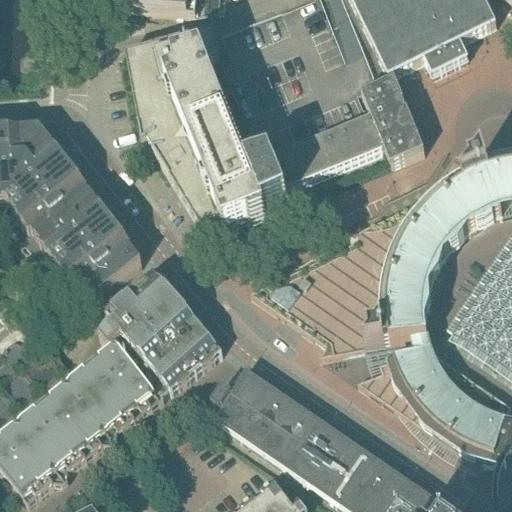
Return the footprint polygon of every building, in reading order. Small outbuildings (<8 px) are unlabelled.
[(127,0),(126,16),(195,21),(196,0),(127,0)] [(347,0),(389,84),(425,67),(427,71),(433,83),(465,67),(469,65),(461,49),(496,31),(487,13),(481,0),(347,0)] [(214,39),(126,61),(135,107),(143,151),(147,148),(158,164),(195,225),(201,235),(220,227),(225,239),(265,223),(266,226),(290,217),(288,214),(289,213),(283,198),(269,165),(260,168),(254,171),(229,107),(215,72),(211,64),(220,62),(215,44),(214,39)] [(362,99),(372,123),(385,157),(391,172),(424,159),(395,86),(362,99)] [(372,123),(269,165),(283,198),(300,191),(319,184),(385,157),(372,123)] [(0,257),(4,262),(0,265),(0,267),(8,277),(19,291),(23,287),(35,301),(41,310),(55,328),(67,319),(83,306),(89,313),(142,271),(135,262),(136,262),(101,218),(102,217),(95,208),(90,203),(91,202),(57,159),(58,158),(40,136),(19,137),(19,139),(0,140),(0,257)] [(468,172),(456,164),(450,173),(427,207),(363,238),(356,242),(357,244),(359,250),(284,286),(251,302),(267,313),(287,326),(327,354),(319,365),(365,357),(414,348),(416,361),(387,371),(380,373),(383,381),(372,386),(358,391),(396,418),(480,475),(481,476),(483,471),(493,474),(500,449),(506,428),(508,423),(511,423),(511,182),(502,184),(491,187),(484,163),(482,166),(481,167),(480,168),(479,169),(478,170),(477,172),(471,174),(469,173),(468,172)] [(112,334),(134,363),(189,322),(161,290),(160,291),(154,284),(124,310),(112,320),(113,321),(106,327),(112,334)] [(0,445),(72,389),(69,385),(67,382),(64,378),(44,353),(36,343),(0,297),(0,445)] [(134,363),(164,402),(170,397),(171,399),(179,393),(216,366),(215,366),(223,360),(216,353),(217,353),(189,322),(134,363)] [(162,403),(164,402),(134,363),(112,334),(99,345),(108,355),(69,385),(72,389),(76,394),(78,392),(116,441),(118,441),(164,405),(162,403)] [(441,511),(247,379),(232,400),(223,394),(216,404),(213,403),(214,402),(212,401),(201,418),(204,420),(213,427),(338,511),(441,511)] [(76,394),(16,440),(54,489),(54,491),(61,492),(68,488),(69,480),(103,453),(111,454),(117,449),(118,441),(116,441),(78,392),(76,394)] [(54,491),(54,489),(16,440),(0,452),(0,476),(28,511),(54,491)] [(511,511),(511,456),(508,461),(503,474),(499,492),(499,511),(511,511)] [(300,511),(299,510),(296,511),(289,511),(274,492),(247,511),(300,511)]
